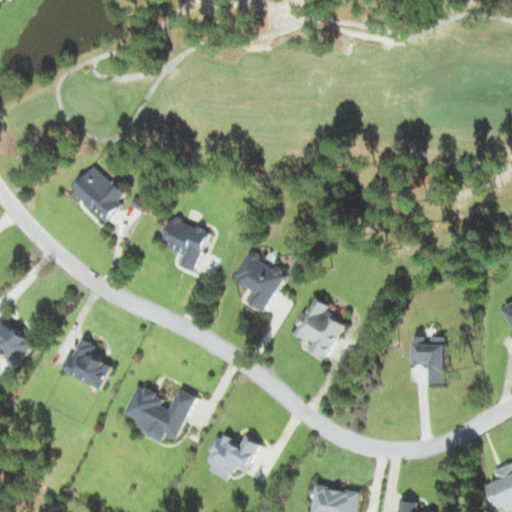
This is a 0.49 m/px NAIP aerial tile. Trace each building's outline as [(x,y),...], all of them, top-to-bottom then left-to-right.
[(127,193),(97,165),(73,190),(108,222),(125,203),(122,200),(127,193)] [(198,270),(212,229),(174,217),(166,238),(173,240),(170,248),(187,253),(183,265),(198,270)] [(288,274),(261,259),(263,255),(253,249),(236,278),(257,290),(250,302),(267,312),(288,274)] [(348,323),(330,314),(335,306),(315,296),(296,332),(315,342),(311,349),(329,359),(348,323)] [(0,353),(17,367),(36,344),(4,318),(0,322),(0,353)] [(450,336),(416,335),(415,363),(433,364),(433,382),(449,383),(450,336)] [(103,389),(115,364),(94,354),(98,344),(84,338),(76,354),(71,352),(63,370),(103,389)] [(199,396),(182,388),(173,409),(164,405),(168,397),(140,385),(127,413),(142,420),(138,428),(165,440),(167,434),(180,440),(199,396)] [(248,435),(243,445),(221,433),(207,460),(215,463),(211,470),(230,480),(238,465),(249,471),(264,443),(248,435)] [(490,484),(499,509),(509,505),(511,509),(511,508),(511,464),(498,470),(502,480),(490,484)] [(360,511),(364,492),(320,485),(315,511),(360,511)] [(419,511),(421,502),(403,500),(401,511),(419,511)]
